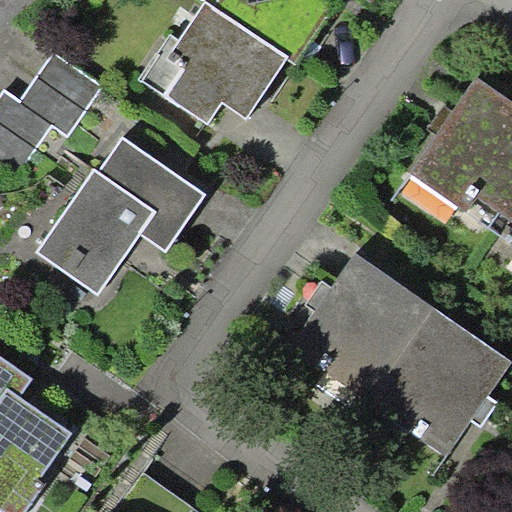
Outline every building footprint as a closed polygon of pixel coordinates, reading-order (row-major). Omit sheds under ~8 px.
[(285,66),(198,10),(145,92),(202,128),(213,110),(244,129),(285,66)] [(0,166),(4,161),(23,174),(38,152),(60,167),(106,96),(51,60),(25,101),(5,88),(0,96),(0,166)] [(511,111),(468,83),(405,180),(511,249),(511,111)] [(203,197),(111,136),(28,261),(90,303),(134,238),(163,257),(203,197)] [(511,360),(351,254),(285,352),(446,459),(511,360)] [(33,385),(0,364),(0,511),(27,511),(75,438),(21,403),(33,385)]
